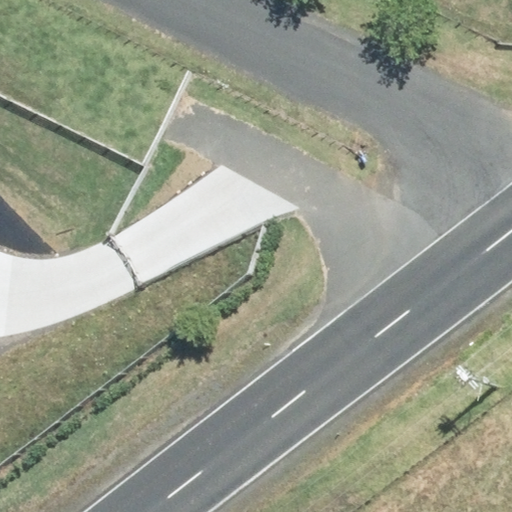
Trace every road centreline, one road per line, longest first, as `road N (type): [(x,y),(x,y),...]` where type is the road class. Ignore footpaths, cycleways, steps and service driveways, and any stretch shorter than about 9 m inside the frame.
road 1 (tertiary): [(511,234),(156,511)]
road 2 (residential): [(511,181),(483,152),(180,0)]
